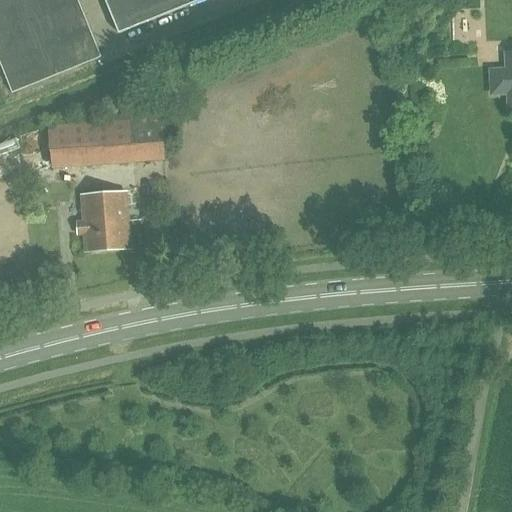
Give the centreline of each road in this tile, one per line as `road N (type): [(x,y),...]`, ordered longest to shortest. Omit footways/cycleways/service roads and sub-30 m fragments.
road 1 (secondary): [(0,361),(166,320),(506,285)]
road 2 (unclassified): [(458,511),(506,285)]
